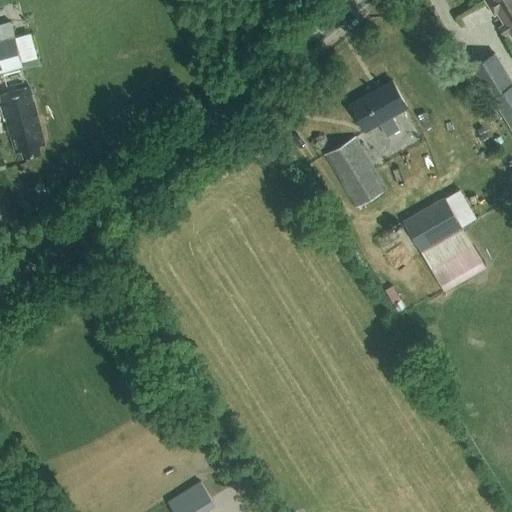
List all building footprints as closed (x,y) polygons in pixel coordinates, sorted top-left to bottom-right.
[(495,10),(511,37),(511,36),(511,0),(484,0),(492,12),(495,10)] [(0,40),(0,72),(23,66),(24,70),(41,65),(38,57),(22,62),(14,36),(0,40)] [(511,131),(511,78),(495,52),(471,67),(511,131)] [(391,116),(407,107),(392,81),(350,105),(365,131),(379,123),(387,136),(399,129),(391,116)] [(4,105),(7,115),(5,115),(15,150),(21,149),(24,157),(41,153),(39,145),(44,144),(28,87),(0,93),(0,99),(2,105),(4,105)] [(356,207),(385,190),(356,138),(326,155),(356,207)] [(445,197),(403,221),(442,286),(484,262),(464,229),(463,226),(462,225),(475,217),(459,189),(445,197)] [(205,490),(200,482),(169,501),(175,511),(190,511),(211,499),(205,490)]
